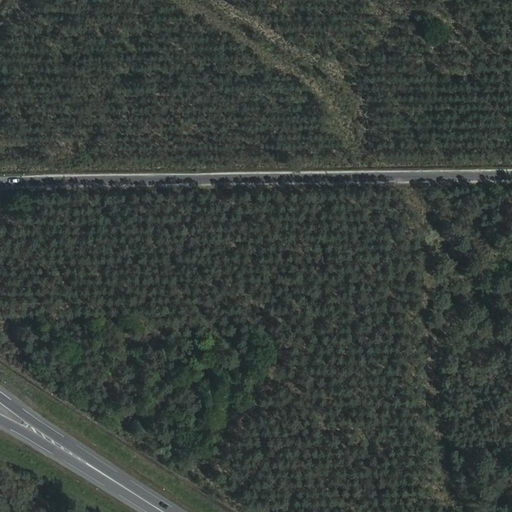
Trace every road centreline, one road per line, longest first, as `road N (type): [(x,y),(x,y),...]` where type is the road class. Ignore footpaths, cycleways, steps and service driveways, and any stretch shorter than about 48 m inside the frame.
road 1 (tertiary): [(0,185),(511,175)]
road 2 (primary): [(164,511),(0,391)]
road 3 (primary): [(0,421),(158,511)]
